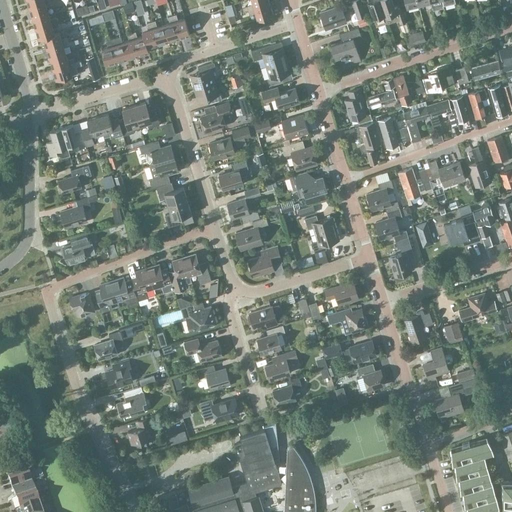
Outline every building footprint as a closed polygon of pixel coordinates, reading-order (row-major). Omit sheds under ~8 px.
[(32,17),(48,13),(46,6),(52,4),(51,1),(51,0),(29,7),(32,17)] [(103,0),(96,0),(99,9),(106,7),(103,0)] [(134,1),(136,8),(143,6),(142,1),(141,0),(137,0),(138,0),(134,1)] [(248,10),(270,3),(269,0),(251,0),(253,4),(247,6),(248,10)] [(360,0),(355,0),(352,1),(354,6),(358,18),(366,15),(360,0)] [(378,19),(385,17),(379,0),(371,0),(367,2),(373,19),(378,17),(378,19)] [(406,22),(403,13),(400,4),(394,6),(392,0),(379,0),(385,17),(396,13),(400,24),(406,22)] [(444,7),(442,0),(429,0),(430,1),(432,1),(433,8),(434,7),(435,10),(444,7)] [(133,1),(125,4),(127,9),(135,7),(133,1)] [(270,3),(248,10),(249,14),(255,12),(257,19),(273,14),(270,3)] [(346,22),(342,10),(341,5),(320,12),(325,27),(326,29),(327,29),(333,27),(333,26),(333,25),(337,23),(338,25),(346,22)] [(48,13),(32,17),(35,28),(57,21),(56,17),(50,19),(48,13)] [(102,13),(94,16),(96,21),(104,19),(102,13)] [(172,16),(179,38),(189,34),(185,18),(178,20),(176,14),(172,16)] [(168,41),(179,38),(172,16),(168,17),(170,23),(163,25),(168,41)] [(366,18),(358,21),(360,26),(368,23),(366,18)] [(43,37),(54,33),(52,27),(58,26),(57,21),(35,28),(38,39),(43,37)] [(168,41),(163,25),(157,27),(155,21),(151,22),(158,44),(168,41)] [(147,47),(158,44),(151,22),(147,23),(149,29),(142,31),(143,36),(147,47)] [(331,45),(335,59),(342,56),(343,60),(350,58),(352,64),(361,61),(353,38),(361,36),(358,27),(339,33),(342,41),(331,45)] [(411,35),(414,45),(426,41),(422,31),(411,35)] [(46,48),(68,41),(67,37),(61,39),(59,32),(54,33),(43,37),(46,48)] [(143,36),(137,38),(135,32),(131,33),(138,55),(149,52),(147,47),(143,36)] [(127,58),(138,55),(131,33),(127,34),(129,40),(122,42),(127,58)] [(404,35),(405,38),(408,46),(414,45),(411,35),(410,33),(404,35)] [(117,61),(127,58),(122,42),(121,36),(110,39),(117,61)] [(106,65),(117,61),(110,39),(106,40),(108,46),(101,48),(106,65)] [(49,58),(65,53),(64,47),(69,45),(68,41),(46,48),(49,58)] [(266,66),(286,60),(282,47),(273,50),(271,44),(251,50),(254,60),(264,57),(266,66)] [(511,46),(499,50),(502,61),(499,62),(502,72),(511,69),(511,46)] [(386,48),(380,50),(383,56),(388,54),(386,48)] [(52,69),(75,62),(73,58),(67,60),(65,53),(49,58),(52,69)] [(92,80),(100,78),(93,56),(85,59),(92,80)] [(286,60),(266,66),(270,78),(268,78),(270,85),(283,81),(281,75),(290,72),(286,60)] [(473,79),(502,71),(498,60),(470,68),(473,79)] [(75,62),(52,69),(56,80),(76,74),(74,67),(80,65),(79,61),(75,62)] [(194,88),(214,82),(210,70),(216,68),(214,62),(198,67),(199,73),(190,75),(194,88)] [(427,91),(432,90),(442,87),(441,85),(456,80),(451,64),(437,68),(437,71),(429,73),(430,77),(423,79),(427,91)] [(459,84),(468,81),(464,66),(455,69),(459,84)] [(232,87),(242,84),(239,74),(229,77),(232,87)] [(409,88),(407,88),(403,75),(393,78),(402,104),(412,102),(410,95),(410,94),(411,94),(412,92),(412,91),(411,89),(410,88),(409,88)] [(386,89),(394,86),(392,78),(386,80),(387,84),(385,85),(386,89)] [(417,93),(425,91),(421,79),(413,81),(417,93)] [(214,82),(194,88),(198,100),(207,98),(209,104),(222,99),(220,93),(217,94),(214,82)] [(496,115),(508,112),(500,85),(487,88),(496,115)] [(509,110),(511,108),(511,97),(508,85),(502,87),(509,110)] [(279,93),(277,87),(262,92),(265,102),(276,98),(279,108),(299,102),(295,88),(279,93)] [(351,119),(365,115),(360,101),(363,100),(360,88),(349,91),(351,98),(345,100),(351,119)] [(369,107),(396,99),(393,89),(366,97),(369,107)] [(487,97),(485,89),(478,91),(478,90),(468,93),(478,127),(486,125),(484,116),(486,116),(480,99),(487,97)] [(459,129),(471,125),(462,95),(450,99),(459,129)] [(246,96),(239,98),(241,105),(248,103),(246,96)] [(441,124),(437,113),(451,109),(448,99),(426,106),(429,115),(433,126),(441,124)] [(134,105),(140,124),(147,122),(149,128),(160,125),(155,111),(149,113),(145,102),(134,105)] [(205,131),(225,125),(222,115),(232,112),(229,102),(216,105),(218,111),(201,117),(205,131)] [(132,126),(140,124),(134,105),(122,109),(126,120),(119,122),(123,134),(123,136),(134,132),(132,126)] [(426,106),(404,112),(412,142),(421,139),(415,120),(429,115),(426,106)] [(123,134),(119,122),(112,125),(108,113),(98,116),(104,137),(110,135),(111,138),(123,134)] [(287,138),(308,132),(303,114),(282,121),(287,138)] [(96,135),(103,133),(98,116),(87,119),(90,131),(83,133),(86,145),(87,145),(98,142),(96,135)] [(386,147),(398,144),(390,117),(382,119),(378,120),(386,147)] [(257,132),(271,128),(268,119),(255,123),(257,132)] [(381,143),(374,121),(355,127),(357,134),(361,133),(363,142),(359,143),(362,153),(366,152),(370,164),(378,162),(372,146),(381,143)] [(86,145),(83,133),(82,131),(76,133),(73,124),(61,127),(67,146),(78,143),(79,147),(86,145)] [(235,140),(251,136),(248,125),(232,130),(235,140)] [(402,142),(411,139),(407,126),(398,129),(402,142)] [(63,157),(70,155),(61,127),(50,131),(53,140),(46,142),(50,156),(57,154),(63,157)] [(495,162),(509,157),(501,135),(487,140),(495,162)] [(222,157),(235,153),(230,137),(209,143),(213,157),(221,155),(222,157)] [(304,148),(301,140),(282,146),(284,155),(292,153),(296,169),(317,163),(312,146),(304,148)] [(155,163),(175,158),(170,144),(156,149),(153,141),(139,146),(141,154),(146,152),(146,154),(146,155),(146,157),(146,158),(146,159),(146,160),(147,162),(149,163),(150,164),(150,165),(155,163)] [(483,160),(478,146),(471,148),(476,162),(469,165),(475,185),(491,180),(484,160),(483,160)] [(267,164),(263,152),(256,154),(260,166),(267,164)] [(116,154),(109,157),(112,167),(119,165),(116,154)] [(175,158),(155,163),(149,165),(153,178),(149,179),(152,188),(166,183),(164,176),(179,171),(175,158)] [(223,189),(243,183),(239,169),(248,167),(245,159),(231,164),(233,171),(219,175),(223,189)] [(429,179),(441,175),(444,186),(454,183),(453,180),(464,176),(459,161),(439,168),(436,159),(427,162),(429,167),(425,169),(429,179)] [(504,186),(511,182),(511,163),(503,166),(505,170),(499,172),(504,186)] [(62,193),(81,187),(79,178),(86,176),(83,167),(71,170),(72,176),(58,180),(62,193)] [(407,199),(421,194),(412,167),(398,172),(407,199)] [(432,188),(429,179),(425,169),(418,171),(422,182),(425,190),(432,188)] [(309,180),(306,173),(295,176),(295,175),(289,177),(293,190),(297,189),(299,197),(305,195),(306,196),(326,190),(322,176),(309,180)] [(112,174),(101,178),(106,191),(116,188),(112,174)] [(121,175),(114,177),(116,184),(122,182),(121,175)] [(386,212),(399,208),(397,201),(391,203),(387,192),(394,190),(391,179),(378,183),(380,190),(367,194),(372,209),(385,205),(386,212)] [(168,205),(187,200),(183,187),(174,190),(171,182),(156,186),(160,200),(166,198),(168,205)] [(95,187),(86,190),(88,197),(88,196),(97,194),(95,187)] [(247,198),(260,194),(258,187),(245,191),(247,198)] [(65,227),(87,221),(84,210),(91,207),(89,201),(88,196),(88,197),(76,200),(78,206),(61,211),(65,227)] [(254,211),(249,212),(245,198),(227,203),(232,218),(242,215),(244,221),(260,217),(258,211),(254,211)] [(511,201),(511,198),(499,202),(506,221),(500,222),(508,247),(511,245),(511,201)] [(187,200),(168,205),(170,213),(165,215),(168,226),(184,222),(182,216),(191,213),(187,200)] [(482,207),(473,211),(482,237),(485,248),(493,245),(489,235),(485,224),(495,221),(490,205),(489,205),(489,204),(488,203),(487,202),(485,202),(484,202),(483,203),(482,204),(481,205),(481,206),(482,207)] [(283,212),(295,209),(293,204),(281,207),(283,212)] [(300,217),(315,212),(313,205),(298,210),(300,217)] [(395,241),(408,237),(406,230),(399,232),(396,220),(403,218),(399,208),(386,212),(388,218),(376,222),(380,238),(393,234),(395,241)] [(316,234),(335,228),(332,216),(318,220),(316,215),(304,218),(308,229),(314,227),(316,234)] [(241,249),(262,243),(258,227),(268,223),(266,217),(252,221),(254,227),(236,232),(241,249)] [(464,224),(462,218),(443,225),(450,243),(464,239),(466,244),(480,239),(474,221),(464,224)] [(429,230),(426,222),(417,225),(424,246),(428,245),(423,231),(429,230)] [(335,228),(316,234),(318,240),(312,242),(315,253),(327,249),(325,243),(339,239),(335,228)] [(68,263),(86,258),(85,254),(93,251),(87,232),(74,236),(76,242),(63,246),(68,263)] [(408,237),(395,241),(397,247),(399,247),(401,253),(390,256),(395,276),(411,271),(407,258),(414,256),(408,237)] [(120,253),(126,251),(124,244),(117,246),(120,253)] [(498,248),(495,249),(496,253),(499,252),(499,253),(507,251),(505,245),(498,247),(498,248)] [(253,275),(274,269),(272,264),(282,261),(277,246),(261,251),(262,255),(248,259),(253,275)] [(184,256),(190,276),(197,273),(200,283),(211,280),(206,265),(200,267),(195,253),(184,256)] [(326,255),(316,258),(318,265),(328,262),(326,255)] [(183,278),(190,276),(184,256),(172,260),(175,269),(168,271),(170,276),(174,289),(173,290),(174,292),(186,289),(185,284),(183,278)] [(312,256),(306,258),(308,266),(314,264),(312,256)] [(167,267),(161,269),(159,264),(148,268),(154,287),(161,284),(164,293),(173,290),(174,289),(170,276),(168,271),(167,267)] [(155,292),(154,287),(148,268),(136,271),(138,276),(131,278),(138,301),(149,297),(148,294),(155,292)] [(131,279),(125,281),(123,277),(112,280),(118,299),(125,297),(127,304),(138,301),(131,278),(131,279)] [(118,299),(112,280),(100,284),(101,288),(95,290),(102,312),(113,309),(110,302),(118,299)] [(359,298),(353,281),(325,290),(328,298),(336,296),(339,304),(359,298)] [(507,300),(511,297),(511,292),(510,287),(503,290),(507,300)] [(502,291),(496,293),(501,306),(507,304),(502,291)] [(94,310),(88,292),(69,298),(71,305),(72,307),(74,307),(75,307),(78,315),(94,310)] [(488,302),(485,292),(468,298),(471,306),(459,310),(462,320),(497,310),(494,300),(488,302)] [(309,310),(306,298),(298,301),(301,313),(309,310)] [(313,318),(320,316),(316,302),(308,304),(310,310),(312,316),(313,318)] [(187,306),(180,308),(183,318),(186,318),(191,331),(200,328),(216,323),(211,306),(195,311),(193,304),(187,306)] [(266,325),(277,322),(272,306),(249,313),(253,327),(266,323),(266,325)] [(351,307),(327,314),(329,321),(347,315),(352,332),(367,327),(362,310),(353,313),(351,307)] [(309,310),(301,313),(303,318),(312,316),(310,310),(309,310)] [(424,314),(422,310),(417,312),(418,315),(404,320),(412,342),(425,337),(422,327),(432,323),(429,312),(424,314)] [(458,321),(443,326),(447,339),(448,343),(463,339),(462,335),(458,321)] [(132,323),(125,325),(127,332),(134,330),(132,323)] [(262,353),(281,347),(277,334),(285,332),(283,325),(270,329),(271,334),(257,339),(262,353)] [(99,359),(117,353),(114,344),(123,341),(120,330),(109,334),(110,340),(95,345),(99,359)] [(200,345),(198,338),(184,342),(188,354),(198,351),(201,361),(222,355),(217,339),(200,345)] [(354,362),(376,355),(371,339),(350,346),(354,362)] [(326,357),(342,352),(339,343),(324,348),(326,357)] [(171,345),(162,347),(164,353),(173,350),(171,345)] [(444,356),(442,347),(430,351),(433,359),(423,363),(428,381),(436,378),(435,374),(449,370),(447,363),(451,362),(452,359),(451,356),(449,355),(444,356)] [(269,379),(290,372),(287,360),(297,357),(295,349),(277,355),(279,360),(265,365),(269,379)] [(111,387),(132,380),(129,369),(131,368),(129,361),(114,365),(115,369),(107,371),(111,387)] [(373,371),(371,363),(357,368),(360,378),(364,377),(368,390),(385,384),(380,369),(373,371)] [(212,372),(210,365),(196,369),(199,378),(207,376),(210,388),(230,382),(226,368),(212,372)] [(461,381),(478,376),(475,367),(458,373),(461,381)] [(154,374),(148,376),(150,383),(156,381),(154,374)] [(277,405),(296,399),(293,390),(302,387),(299,376),(287,380),(289,386),(273,390),(277,405)] [(451,395),(434,400),(439,416),(454,411),(455,413),(463,410),(458,393),(464,391),(463,387),(476,383),(474,378),(461,382),(448,386),(451,395)] [(316,387),(319,399),(330,395),(335,394),(332,382),(316,387)] [(135,414),(145,411),(142,402),(146,401),(141,386),(123,391),(126,400),(117,403),(120,410),(119,411),(121,417),(124,416),(124,413),(131,411),(132,414),(135,414)] [(345,394),(337,397),(340,405),(348,402),(345,394)] [(239,414),(235,398),(213,404),(212,398),(199,402),(205,420),(215,417),(216,421),(239,414)] [(172,402),(170,407),(171,410),(179,407),(177,401),(172,402)] [(189,406),(181,409),(184,417),(191,414),(189,406)] [(180,408),(173,410),(176,419),(183,417),(180,408)] [(148,438),(151,437),(149,429),(153,428),(150,417),(138,421),(140,427),(127,431),(131,443),(137,441),(139,447),(150,444),(148,438)] [(228,474),(187,486),(157,496),(162,511),(170,508),(170,511),(315,511),(316,506),(315,502),(314,492),(313,484),(311,480),(310,474),(308,470),(306,466),(304,461),(301,456),(299,454),(296,449),(292,444),(291,444),(292,444),(287,448),(283,511),(256,511),(263,510),(263,509),(262,510),(258,497),(259,496),(254,497),(253,493),(282,485),(275,463),(280,462),(275,420),(239,432),(242,442),(234,444),(246,481),(231,486),(228,474)] [(511,429),(499,434),(509,460),(511,459),(511,429)] [(180,441),(188,439),(185,430),(177,432),(180,441)] [(495,495),(493,496),(481,455),(492,452),(490,444),(486,437),(469,442),(469,441),(462,443),(462,444),(451,447),(452,455),(451,455),(452,465),(456,463),(456,470),(455,469),(456,479),(460,478),(460,484),(459,483),(460,493),(464,492),(464,507),(468,506),(469,511),(467,511),(494,511),(498,511),(498,503),(495,495)] [(13,491),(32,484),(28,470),(8,477),(13,491)] [(17,504),(37,497),(32,484),(13,491),(17,504)] [(511,511),(511,485),(501,486),(501,511),(511,511)] [(20,511),(36,511),(42,510),(37,497),(17,504),(20,511)]
